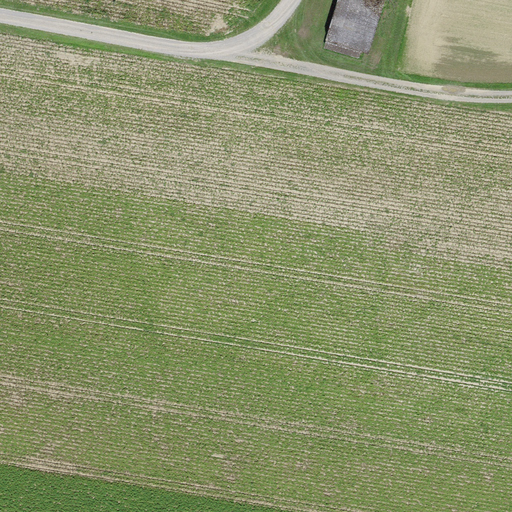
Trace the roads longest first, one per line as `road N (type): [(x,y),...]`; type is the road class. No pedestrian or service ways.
road 1 (track): [(0,17),(228,54),(293,0)]
road 2 (track): [(511,95),(461,95),(228,54)]
